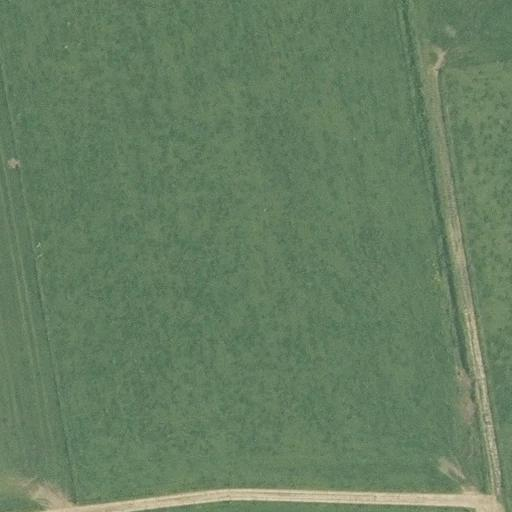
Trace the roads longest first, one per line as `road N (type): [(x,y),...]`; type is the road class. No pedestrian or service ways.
road 1 (track): [(500,511),(431,86)]
road 2 (track): [(499,506),(223,494),(76,511)]
